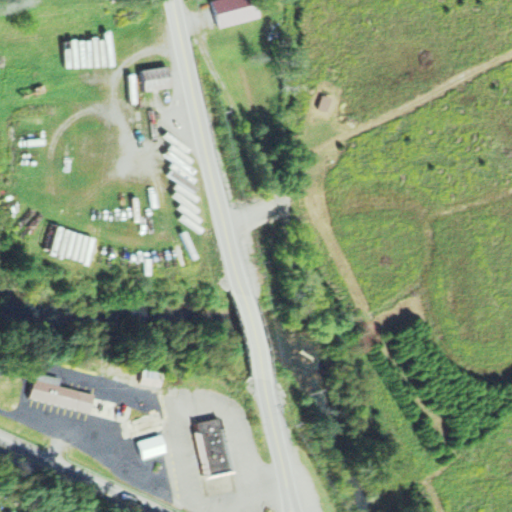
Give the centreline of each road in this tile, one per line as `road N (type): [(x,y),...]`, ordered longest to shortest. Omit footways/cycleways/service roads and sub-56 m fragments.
road 1 (track): [(229,228),(253,220),(322,152),(511,59)]
road 2 (secondary): [(243,289),(175,0)]
road 3 (secondary): [(150,511),(0,444)]
road 4 (secondary): [(293,511),(266,381)]
